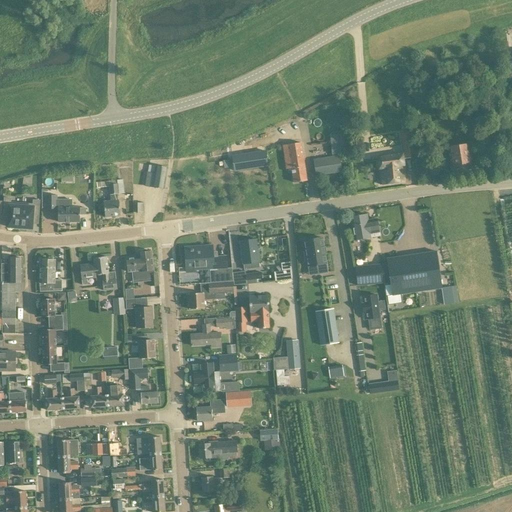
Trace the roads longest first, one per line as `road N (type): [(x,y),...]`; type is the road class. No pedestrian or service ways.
road 1 (tertiary): [(0,137),(179,107),(407,0)]
road 2 (residential): [(164,229),(511,182)]
road 3 (residential): [(175,416),(164,229)]
road 4 (residential): [(38,425),(30,241)]
road 5 (residential): [(38,425),(175,416)]
road 6 (residential): [(30,241),(164,229)]
